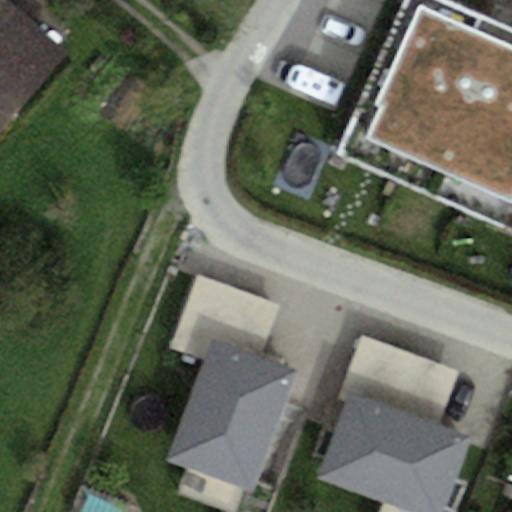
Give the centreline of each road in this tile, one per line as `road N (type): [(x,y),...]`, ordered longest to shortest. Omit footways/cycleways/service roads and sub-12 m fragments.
road 1 (residential): [(511,327),(222,218),(195,159),(284,0)]
road 2 (track): [(41,511),(195,159)]
